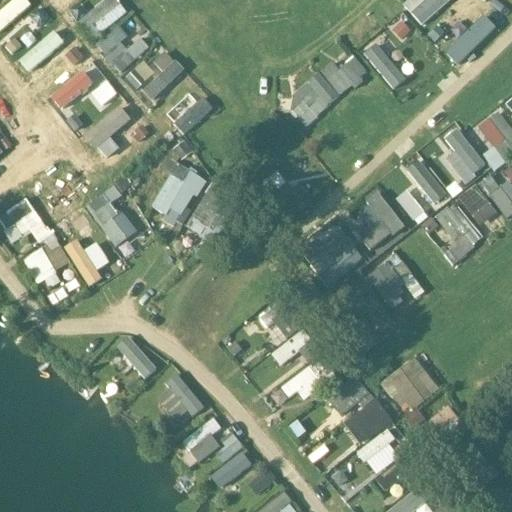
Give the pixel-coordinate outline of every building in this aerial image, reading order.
[(6,41),(21,34),(15,19),(24,15),(16,0),(13,0),(0,6),(0,30),(1,30),(6,41)] [(116,0),(108,0),(79,19),(91,38),(126,16),(116,0)] [(408,0),(402,6),(422,27),(451,0),(408,0)] [(457,0),(452,4),(470,28),(496,9),(488,0),(457,0)] [(60,11),(35,28),(42,38),(67,21),(60,11)] [(398,17),(388,25),(400,41),(411,33),(398,17)] [(120,28),(96,44),(103,55),(127,39),(120,28)] [(140,38),(109,57),(118,72),(149,52),(140,38)] [(364,56),(393,91),(406,81),(376,46),(364,56)] [(74,49),(60,62),(74,77),(88,64),(74,49)] [(165,52),(154,63),(162,71),(173,61),(165,52)] [(304,127),(368,75),(354,58),(339,70),(334,64),(285,103),(304,127)] [(175,62),(143,92),(152,102),(185,72),(175,62)] [(124,80),(133,92),(154,76),(145,64),(124,80)] [(106,78),(79,97),(87,107),(98,98),(108,111),(123,100),(106,78)] [(185,137),(212,108),(201,97),(174,126),(185,137)] [(128,160),(165,136),(144,104),(107,129),(128,160)] [(503,161),(511,155),(511,132),(498,113),(478,126),(503,161)] [(184,142),(174,150),(181,160),(192,152),(184,142)] [(494,148),(482,156),(494,172),(505,164),(494,148)] [(434,206),(448,194),(418,160),(404,172),(434,206)] [(174,163),(149,210),(178,226),(203,179),(174,163)] [(265,183),(273,193),(284,183),(276,174),(265,183)] [(511,185),(509,181),(499,188),(490,176),(458,198),(477,227),(499,211),(504,219),(511,213),(511,185)] [(124,181),(86,204),(114,248),(135,235),(113,201),(130,190),(124,181)] [(409,190),(396,197),(410,222),(423,214),(409,190)] [(358,214),(371,235),(362,240),(369,251),(403,229),(379,192),(366,201),(369,207),(358,214)] [(209,243),(229,212),(207,197),(186,228),(209,243)] [(0,215),(0,225),(11,245),(31,234),(38,246),(51,239),(29,199),(0,215)] [(454,205),(436,218),(454,242),(441,252),(452,266),(483,243),(454,205)] [(85,218),(74,222),(82,241),(93,236),(85,218)] [(86,289),(101,281),(96,272),(109,266),(98,244),(82,252),(77,242),(65,248),(86,289)] [(332,260),(340,275),(362,262),(355,248),(332,260)] [(44,293),(61,283),(41,250),(24,260),(44,293)] [(387,263),(367,277),(392,313),(403,305),(395,294),(405,288),(387,263)] [(403,263),(393,270),(415,299),(424,293),(403,263)] [(356,283),(361,296),(372,292),(368,279),(356,283)] [(281,368),(311,343),(301,331),(271,356),(281,368)] [(367,351),(378,345),(371,331),(359,337),(367,351)] [(128,338),(115,350),(144,381),(157,369),(128,338)] [(417,357),(382,383),(406,415),(440,390),(417,357)] [(289,400),(298,394),(302,401),(324,388),(312,367),(281,387),(289,400)] [(343,419),(371,396),(354,376),(326,399),(343,419)] [(180,377),(158,393),(180,425),(202,410),(180,377)] [(374,399),(343,428),(362,448),(393,420),(374,399)] [(449,408),(431,420),(446,442),(464,430),(449,408)] [(195,464),(220,452),(211,436),(221,430),(217,422),(183,439),(195,464)] [(387,431),(356,454),(364,465),(380,453),(389,466),(405,455),(387,431)] [(235,439),(216,452),(223,462),(242,449),(235,439)] [(245,455),(210,475),(216,486),(251,466),(245,455)] [(407,511),(424,511),(430,507),(407,483),(413,477),(400,462),(378,481),(398,503),(399,502),(407,511)] [(265,470),(249,488),(259,498),(276,480),(265,470)] [(511,487),(510,486),(499,501),(511,510),(511,487)] [(296,511),(281,494),(258,511),(296,511)]
